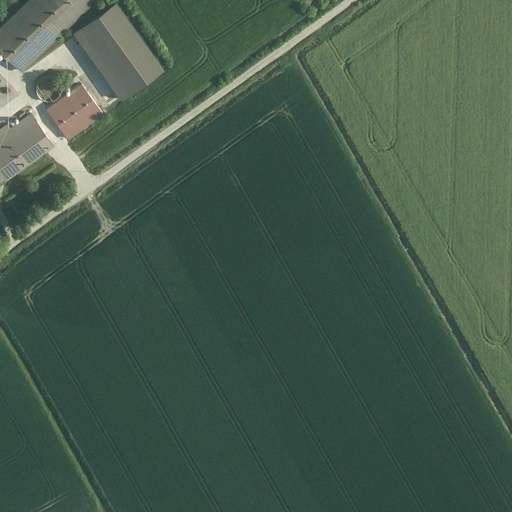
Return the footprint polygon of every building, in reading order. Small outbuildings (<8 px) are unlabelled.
[(92,0),(28,0),(0,28),(0,44),(24,68),(92,0)] [(166,67),(119,1),(77,31),(125,97),(166,67)] [(43,76),(41,77),(38,81),(37,85),(36,88),(37,93),(40,96),(43,98),(47,100),(51,100),(55,99),(59,96),(61,93),(62,90),(62,85),(59,79),(56,76),(52,75),(47,75),(43,76)] [(102,114),(80,84),(46,109),(68,139),(102,114)] [(56,145),(34,113),(0,136),(0,180),(1,182),(56,145)]
